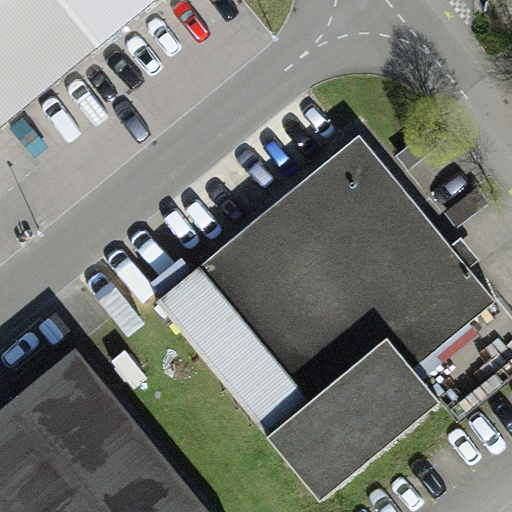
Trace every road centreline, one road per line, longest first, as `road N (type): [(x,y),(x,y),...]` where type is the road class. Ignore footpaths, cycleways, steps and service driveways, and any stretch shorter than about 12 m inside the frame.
road 1 (residential): [(366,0),(0,300)]
road 2 (residential): [(511,148),(382,0)]
